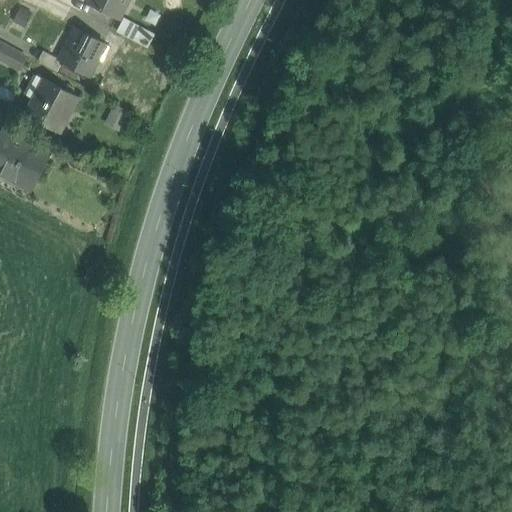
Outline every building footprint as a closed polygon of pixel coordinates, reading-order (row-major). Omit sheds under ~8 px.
[(128,0),(86,0),(87,0),(87,1),(118,18),(128,0)] [(124,18),(119,32),(151,45),(157,31),(124,18)] [(105,43),(80,29),(63,61),(89,75),(105,43)] [(26,57),(0,42),(0,60),(19,70),(26,57)] [(63,61),(42,50),(36,60),(57,71),(63,61)] [(78,96),(46,79),(27,114),(59,131),(67,115),(65,113),(74,95),(77,97),(78,96)] [(47,152),(3,129),(0,134),(0,172),(3,167),(31,182),(47,152)]
